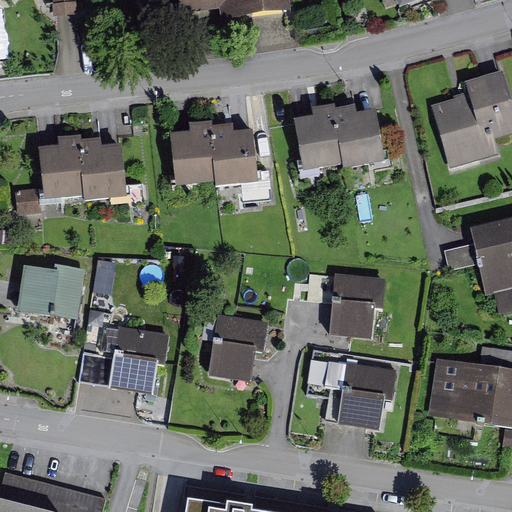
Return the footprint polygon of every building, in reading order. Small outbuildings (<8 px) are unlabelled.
[(144,0),(147,21),(286,5),(285,0),(144,0)] [(406,4),(404,0),(388,0),(392,10),(406,4)] [(408,9),(433,0),(404,0),(406,4),(408,9)] [(511,133),(511,70),(470,79),(473,93),(437,100),(451,168),(510,156),(506,135),(511,133)] [(317,114),(298,117),(305,172),(387,162),(380,103),(357,106),(356,98),(315,104),(317,114)] [(254,117),(174,133),(184,186),(222,179),(224,193),(268,185),(254,117)] [(133,195),(128,138),(47,145),(52,203),(133,195)] [(46,190),(19,192),(21,214),(47,212),(46,190)] [(511,219),(474,229),(493,311),(511,306),(511,219)] [(450,264),(476,260),(475,250),(449,254),(450,264)] [(88,271),(30,265),(24,312),(83,319),(88,271)] [(391,279),(342,269),(330,335),(378,344),(391,279)] [(333,302),(336,277),(313,274),(310,298),(333,302)] [(269,319),(223,313),(215,384),(260,389),(269,319)] [(165,334),(124,330),(118,390),(160,394),(165,334)] [(487,356),(442,350),(432,423),(511,433),(511,344),(489,341),(487,356)] [(395,374),(334,363),(327,401),(361,407),(358,424),(385,429),(395,374)] [(109,511),(114,498),(110,497),(17,470),(14,469),(7,493),(0,491),(0,511),(109,511)] [(260,511),(196,502),(194,511),(260,511)]
